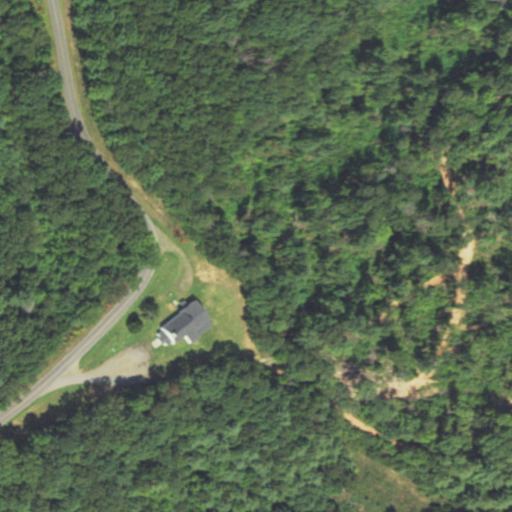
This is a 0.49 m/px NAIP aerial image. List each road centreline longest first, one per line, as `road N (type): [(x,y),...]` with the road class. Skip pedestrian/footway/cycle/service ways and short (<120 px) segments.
road 1 (track): [(511,452),(419,449),(385,438),(261,363),(164,378),(49,378)]
road 2 (tertiary): [(79,123),(147,226),(150,266),(115,315),(0,415)]
road 3 (tertiary): [(53,0),(79,123)]
